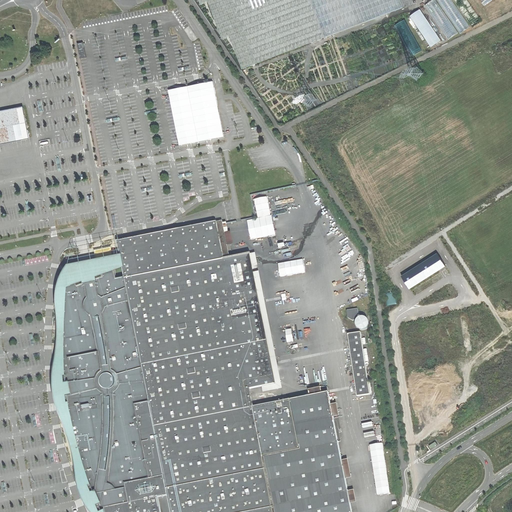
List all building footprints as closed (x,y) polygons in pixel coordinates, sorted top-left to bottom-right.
[(245,69),(417,5),(415,0),(198,0),(201,5),(208,2),(223,39),(231,37),(245,69)] [(471,26),(453,0),(433,0),(426,5),(449,40),(471,26)] [(423,8),(412,15),(431,48),(442,41),(423,8)] [(406,19),(397,24),(413,55),(422,51),(406,19)] [(0,111),(0,144),(31,139),(25,107),(0,111)] [(253,239),(278,234),(270,196),(253,199),(257,218),(249,220),(253,239)] [(225,220),(216,222),(224,259),(229,258),(228,251),(231,251),(225,220)] [(261,291),(257,292),(249,254),(229,258),(224,259),(216,222),(181,229),(117,241),(124,278),(149,402),(134,405),(149,479),(100,488),(104,511),(351,511),(328,392),(289,399),(252,407),(249,389),(275,383),(258,297),(262,296),(261,291)] [(437,252),(401,274),(415,296),(444,277),(438,269),(446,265),(437,252)] [(280,263),(282,276),(308,271),(305,258),(280,263)] [(104,511),(100,488),(149,479),(134,405),(149,402),(124,278),(117,279),(115,268),(102,273),(103,275),(96,277),(95,271),(82,273),(84,282),(77,284),(76,282),(64,286),(62,300),(61,312),(60,324),(63,324),(62,346),(60,346),(60,361),(61,377),(64,377),(64,384),(58,385),(59,392),(61,398),(66,397),(67,405),(64,405),(66,418),(69,429),(71,429),(77,454),(75,455),(80,471),(86,488),(88,487),(91,494),(86,496),(91,509),(97,506),(98,511),(104,511)] [(387,292),(389,304),(397,303),(396,291),(387,292)] [(356,318),(358,316),(357,309),(346,311),(348,318),(351,320),(354,320),(356,318)] [(362,316),(358,316),(356,318),(354,320),(354,322),(354,325),(356,328),(359,330),(362,330),(366,328),(368,325),(368,322),(367,319),(365,316),(362,316)] [(356,396),(370,394),(361,332),(348,334),(356,396)] [(378,494),(392,492),(385,442),(371,444),(378,494)]
